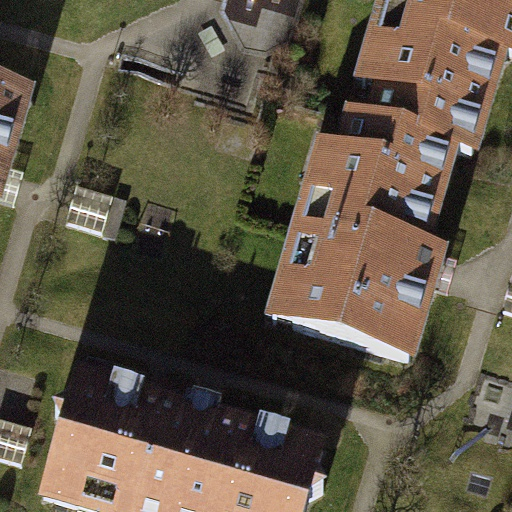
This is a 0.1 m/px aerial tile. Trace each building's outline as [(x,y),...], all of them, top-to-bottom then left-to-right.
[(511,0),(378,0),(349,99),(373,106),(365,131),(350,126),(338,167),(320,162),(269,334),(415,376),(447,266),(433,261),(460,168),(480,174),(510,75),(511,75),(511,0)] [(41,106),(0,93),(0,224),(6,226),(41,106)] [(115,202),(78,190),(68,230),(104,240),(115,202)] [(316,511),(332,458),(78,384),(41,511),(316,511)] [(34,434),(0,422),(0,465),(24,472),(34,434)]
